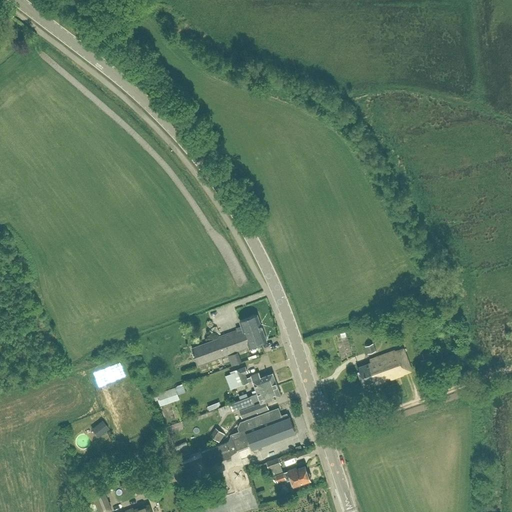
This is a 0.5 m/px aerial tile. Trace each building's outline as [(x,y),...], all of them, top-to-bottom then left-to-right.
[(240,320),(243,329),(246,338),(239,341),(242,349),(249,346),(266,340),(257,314),(240,320)] [(198,365),(242,349),(239,341),(246,338),(243,329),(238,331),(237,329),(217,336),(218,338),(192,347),(198,365)] [(365,345),(368,353),(376,350),(373,343),(365,345)] [(370,363),(358,367),(364,385),(376,380),(377,384),(386,381),(385,378),(391,376),(391,379),(404,374),(403,373),(413,370),(404,347),(395,350),(395,349),(368,359),(370,363)] [(225,376),(228,382),(230,389),(247,381),(244,373),(246,372),(244,366),(230,372),(231,373),(225,376)] [(257,392),(259,391),(277,384),(272,372),(260,377),(258,372),(250,375),(257,392)] [(281,394),(277,384),(259,391),(257,392),(251,395),(253,400),(259,398),(261,402),(266,400),(281,394)] [(175,387),(156,394),(159,405),(179,398),(175,387)] [(253,400),(251,396),(230,403),(233,410),(253,402),(253,400)] [(220,403),(219,399),(207,404),(209,409),(219,405),(218,404),(220,403)] [(242,417),(257,411),(257,412),(269,408),(266,400),(261,402),(240,410),(242,417)] [(231,434),(228,441),(201,451),(206,465),(231,455),(230,451),(236,448),(237,449),(250,444),(252,447),(294,432),(289,417),(288,418),(286,413),(280,416),(278,408),(240,422),(238,427),(239,431),(231,434)] [(108,429),(102,420),(91,429),(97,438),(108,429)] [(224,434),(216,428),(210,437),(219,442),(224,434)] [(266,461),(266,462),(268,468),(272,467),(277,481),(285,479),(286,481),(292,479),(294,484),(309,479),(305,465),(297,468),(296,467),(288,470),(283,472),(283,471),(281,472),(278,464),(281,464),(278,457),(266,461)] [(198,478),(194,466),(185,469),(190,481),(198,478)] [(102,489),(92,493),(99,511),(102,511),(110,509),(102,489)] [(131,508),(120,511),(151,511),(148,503),(132,509),(131,508)]
